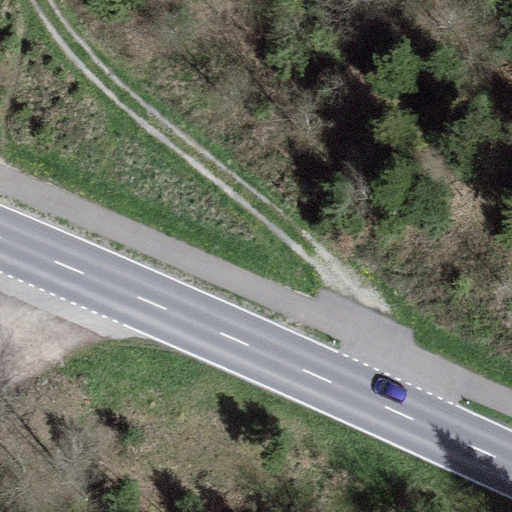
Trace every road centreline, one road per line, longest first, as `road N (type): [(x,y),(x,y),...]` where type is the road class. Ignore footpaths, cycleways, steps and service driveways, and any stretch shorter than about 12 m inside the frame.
road 1 (secondary): [(511,464),(0,238)]
road 2 (track): [(42,0),(111,85),(327,264),(376,341),(393,410)]
